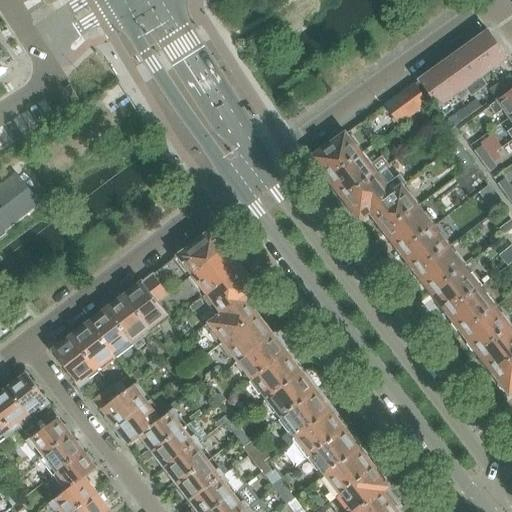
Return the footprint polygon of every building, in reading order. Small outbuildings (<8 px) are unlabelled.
[(490,70),(507,58),(488,32),(471,44),(490,70)] [(480,78),(490,70),(471,44),(454,57),(479,91),(486,86),(480,78)] [(471,97),(479,91),(454,57),(437,69),(456,95),(465,89),(471,97)] [(446,102),(456,95),(437,69),(420,81),(445,116),(452,110),(446,102)] [(494,98),(511,85),(511,80),(509,76),(501,82),(499,84),(489,90),(494,98)] [(418,110),(428,103),(415,84),(404,92),(418,110)] [(509,116),(511,114),(511,90),(490,107),(496,115),(504,109),(509,116)] [(408,117),(418,110),(404,92),(395,99),(408,117)] [(398,124),(408,117),(395,99),(385,106),(398,124)] [(461,122),(481,108),(475,100),(455,115),(461,122)] [(467,125),(459,130),(466,140),(474,135),(467,125)] [(360,154),(346,135),(313,158),(315,161),(314,164),(320,172),(323,171),(328,178),(360,154)] [(458,144),(459,143),(453,137),(441,146),(446,153),(448,152),(458,144)] [(448,152),(455,162),(465,155),(458,144),(448,152)] [(493,179),(501,174),(482,146),(474,152),(493,179)] [(344,198),(375,174),(360,154),(328,178),(330,181),(329,185),(336,192),(340,193),(344,198)] [(384,168),(391,162),(387,156),(379,162),(384,168)] [(465,182),(478,172),(473,166),(460,175),(465,182)] [(371,212),(391,196),(375,174),(344,198),(346,201),(345,204),(350,212),(355,212),(360,220),(371,212)] [(0,232),(39,203),(18,175),(0,189),(0,232)] [(395,193),(401,189),(403,187),(397,179),(389,185),(395,193)] [(505,195),(511,191),(504,181),(498,185),(505,195)] [(493,214),(503,207),(488,186),(479,193),(493,214)] [(417,209),(416,208),(401,189),(395,193),(391,196),(371,212),(376,219),(375,222),(381,230),(384,230),(386,232),(417,209)] [(432,229),(421,215),(417,209),(386,232),(391,239),(391,242),(397,251),(400,250),(401,252),(432,229)] [(500,230),(504,236),(511,230),(511,221),(500,230)] [(447,250),(432,230),(432,229),(401,252),(407,260),(406,263),(412,270),(416,271),(417,272),(447,250)] [(211,232),(175,259),(188,277),(190,278),(205,267),(206,263),(210,260),(214,260),(225,251),(224,249),(225,245),(225,244),(220,238),(215,237),(211,232)] [(511,245),(499,255),(507,266),(511,262),(511,245)] [(463,270),(453,256),(447,250),(417,272),(423,280),(422,283),(427,290),(431,291),(432,293),(463,270)] [(205,267),(190,278),(204,297),(219,286),(221,282),(224,280),(228,279),(240,270),(239,268),(239,265),(240,264),(235,257),(234,257),(230,257),(225,251),(214,260),(210,260),(206,263),(205,267)] [(219,286),(204,297),(219,316),(255,289),(253,287),(254,283),(254,282),(249,276),(248,276),(245,276),(240,270),(228,279),(224,280),(221,282),(219,286)] [(448,313),(478,289),(463,270),(432,293),(438,300),(437,303),(443,311),(446,311),(448,313)] [(152,275),(141,283),(157,303),(168,295),(152,275)] [(141,283),(124,297),(149,329),(153,335),(156,333),(159,331),(154,325),(166,315),(157,303),(141,283)] [(219,316),(206,326),(221,345),(236,334),(238,330),(241,327),(245,327),(257,318),(255,316),(255,311),(249,303),(259,295),(255,289),(219,316)] [(464,333),(494,310),(478,289),(448,313),(454,320),(452,323),(458,331),(462,331),(464,333)] [(124,297),(106,311),(131,343),(137,351),(145,344),(139,336),(149,329),(124,297)] [(201,300),(190,308),(194,313),(205,305),(201,300)] [(479,353),(509,330),(494,310),(464,333),(469,341),(468,344),(474,351),(477,351),(479,353)] [(113,357),(131,343),(106,311),(88,325),(113,357)] [(236,334),(221,345),(235,364),(239,361),(273,335),(265,324),(261,324),(257,318),(245,327),(241,327),(238,330),(236,334)] [(95,370),(113,357),(88,325),(70,338),(95,370)] [(511,360),(511,333),(510,331),(509,330),(479,353),(484,361),(484,363),(490,372),(493,371),(494,374),(511,360)] [(273,335),(239,361),(251,377),(254,381),(288,355),(281,346),(282,343),(278,337),(274,336),(273,335)] [(98,373),(95,370),(70,338),(54,351),(81,386),(98,373)] [(169,355),(174,351),(168,344),(163,347),(169,355)] [(288,355),(254,381),(266,396),(268,400),(303,373),(296,364),(296,361),(293,357),(290,356),(288,355)] [(161,365),(155,357),(147,363),(152,371),(161,365)] [(168,367),(173,362),(169,358),(163,363),(168,367)] [(510,394),(511,392),(511,360),(494,374),(500,381),(499,384),(506,392),(508,391),(510,394)] [(178,367),(173,371),(177,376),(182,372),(178,367)] [(143,377),(138,371),(133,375),(138,381),(143,377)] [(303,373),(268,400),(281,416),(283,419),(317,392),(315,389),(310,383),(311,380),(308,376),(304,376),(303,373)] [(30,420),(49,405),(26,375),(19,380),(16,379),(5,388),(30,420)] [(202,381),(194,387),(198,393),(206,386),(202,381)] [(100,396),(93,401),(100,411),(128,390),(123,384),(117,382),(100,396)] [(135,385),(128,390),(100,411),(113,428),(148,402),(135,385)] [(20,427),(30,420),(5,388),(0,392),(0,415),(14,434),(20,442),(24,446),(32,440),(29,436),(27,436),(20,427)] [(317,392),(283,419),(295,435),(298,438),(332,411),(330,409),(325,403),(325,399),(322,395),(319,394),(317,392)] [(140,437),(162,420),(148,402),(113,428),(122,440),(125,438),(130,445),(140,437)] [(154,452),(187,427),(175,411),(162,420),(140,437),(150,450),(153,451),(154,452)] [(298,438),(287,446),(302,464),(312,457),(346,430),(343,427),(343,426),(340,422),(340,418),(336,414),(333,413),(332,411),(298,438)] [(193,417),(196,421),(202,416),(200,412),(193,417)] [(57,414),(47,421),(51,425),(60,418),(57,414)] [(6,439),(14,434),(0,415),(0,442),(6,438),(6,439)] [(236,425),(232,419),(229,415),(222,420),(225,423),(230,429),(236,425)] [(74,437),(60,419),(60,418),(51,425),(51,426),(32,440),(29,442),(43,460),(70,439),(74,437)] [(218,428),(225,423),(222,420),(215,425),(218,428)] [(167,468),(199,443),(207,437),(195,422),(190,425),(187,427),(154,452),(155,454),(154,457),(158,462),(162,462),(167,468)] [(236,425),(230,429),(238,440),(244,435),(236,425)] [(346,430),(312,457),(323,471),(327,476),(361,449),(358,445),(354,441),(355,437),(351,432),(347,432),(346,430)] [(245,448),(252,442),(246,434),(238,440),(245,448)] [(55,476),(86,453),(74,437),(70,439),(43,460),(55,476)] [(14,446),(12,448),(16,452),(20,449),(24,446),(20,442),(14,446)] [(245,448),(252,458),(259,452),(252,442),(245,448)] [(213,460),(200,443),(199,443),(167,468),(171,473),(170,477),(175,483),(178,484),(179,486),(213,460)] [(20,449),(16,452),(22,461),(27,457),(20,449)] [(361,449),(327,476),(338,490),(341,495),(375,468),(372,464),(369,459),(369,456),(365,451),(361,450),(361,449)] [(267,461),(259,452),(252,458),(259,467),(267,461)] [(91,466),(94,464),(86,453),(55,476),(66,492),(67,493),(85,479),(92,473),(93,474),(95,472),(91,466)] [(221,466),(219,468),(213,460),(179,486),(180,486),(179,489),(185,496),(189,497),(191,500),(226,473),(221,466)] [(274,470),(267,462),(267,461),(259,467),(266,476),(274,470)] [(375,468),(341,495),(354,511),(358,511),(388,490),(390,488),(390,487),(383,479),(385,477),(379,469),(377,470),(375,468)] [(212,511),(246,487),(232,469),(226,473),(191,500),(196,508),(196,511),(212,511)] [(282,479),(275,469),(274,470),(266,476),(271,483),(273,486),(282,479)] [(0,489),(13,479),(8,473),(0,478),(0,489)] [(274,488),(281,496),(288,490),(285,487),(292,481),(288,475),(282,479),(273,486),(274,488)] [(94,494),(95,491),(85,479),(67,493),(66,492),(50,504),(56,511),(74,511),(96,496),(94,494)] [(271,483),(264,489),(268,493),(274,488),(273,486),(271,483)] [(245,511),(260,501),(247,485),(246,487),(212,511),(245,511)] [(12,507),(19,503),(7,486),(0,490),(0,491),(1,492),(12,507)] [(288,490),(281,496),(288,505),(295,500),(288,490)] [(394,498),(388,490),(358,511),(395,511),(399,509),(395,503),(396,502),(394,498)] [(100,497),(97,497),(96,496),(74,511),(108,511),(104,506),(104,503),(100,497)] [(288,505),(293,511),(299,511),(303,509),(295,500),(288,505)] [(259,511),(265,508),(260,501),(245,511),(259,511)]
